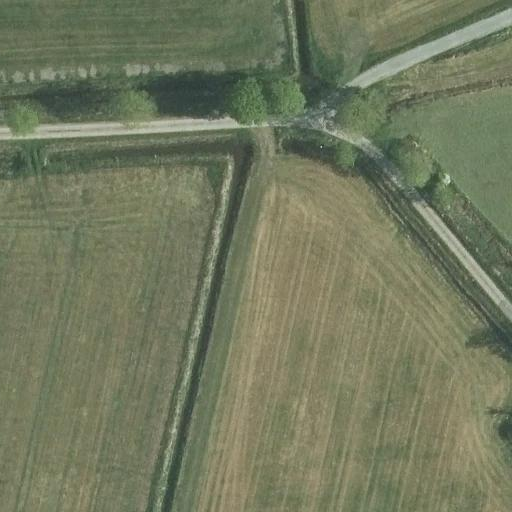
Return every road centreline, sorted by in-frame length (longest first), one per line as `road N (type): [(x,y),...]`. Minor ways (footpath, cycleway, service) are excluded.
road 1 (unclassified): [(511,318),(395,179),(350,139),(256,125),(0,130)]
road 2 (track): [(318,129),(511,18)]
